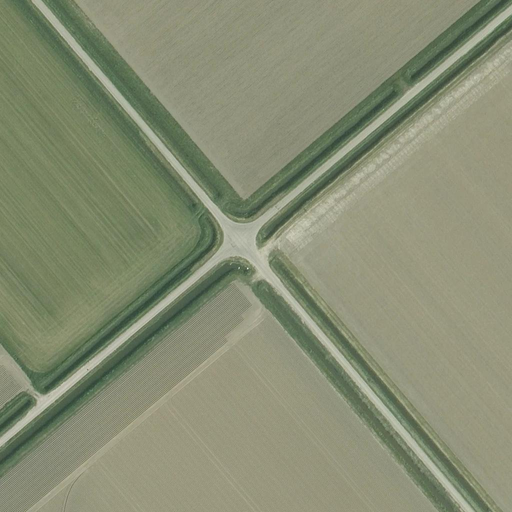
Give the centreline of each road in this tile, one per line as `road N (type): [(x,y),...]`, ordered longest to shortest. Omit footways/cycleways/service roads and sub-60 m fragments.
road 1 (unclassified): [(234,234),(511,0)]
road 2 (unclassified): [(466,511),(234,234)]
road 3 (unclassified): [(0,433),(234,234)]
road 4 (unclassified): [(234,234),(37,0)]
